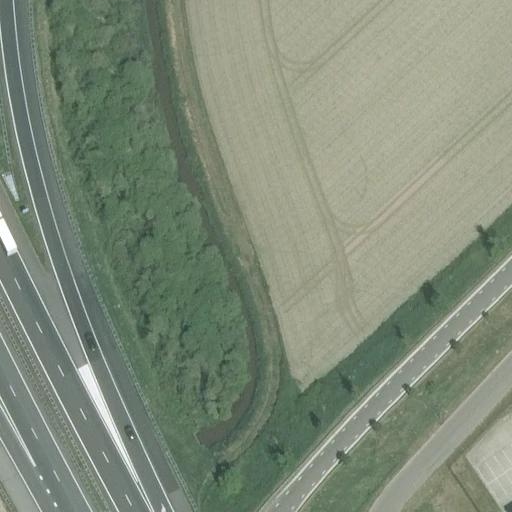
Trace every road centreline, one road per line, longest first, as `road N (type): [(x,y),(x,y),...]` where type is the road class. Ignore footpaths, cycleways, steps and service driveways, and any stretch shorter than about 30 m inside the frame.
road 1 (motorway): [(142,511),(29,158),(4,0)]
road 2 (unclassified): [(282,511),(322,461),(511,271)]
road 3 (motorway): [(134,511),(0,247)]
road 4 (unclassified): [(383,511),(511,363)]
